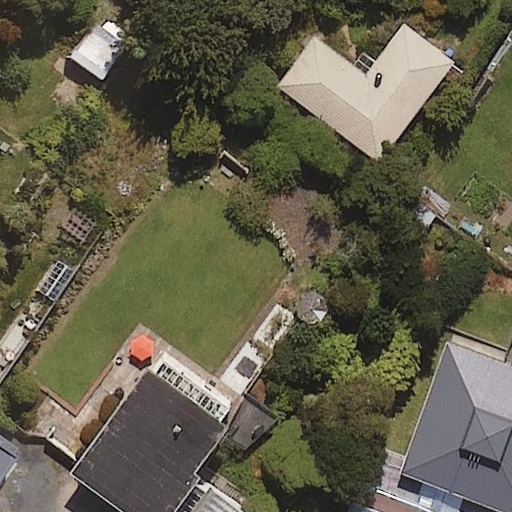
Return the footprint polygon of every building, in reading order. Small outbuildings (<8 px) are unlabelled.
[(124,50),(90,26),(67,59),(101,83),(124,50)] [(458,64),(408,27),(370,77),(318,38),(282,87),(384,163),(458,64)] [(463,511),(467,500),(499,511),(511,511),(511,367),(450,345),(405,476),(372,465),(353,511),(463,511)] [(232,406),(168,358),(80,477),(128,511),(244,511),(201,480),(237,432),(221,421),(232,406)] [(0,497),(15,479),(0,467),(0,497)]
